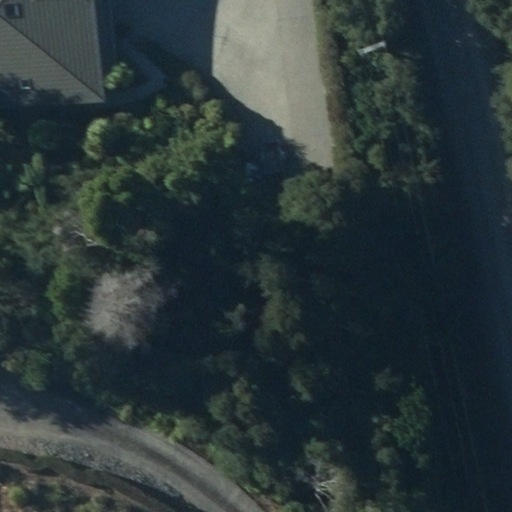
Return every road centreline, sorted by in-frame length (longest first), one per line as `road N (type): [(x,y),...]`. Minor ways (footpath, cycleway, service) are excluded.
road 1 (unknown): [(303,511),(162,397),(0,324)]
road 2 (residential): [(511,303),(433,0)]
